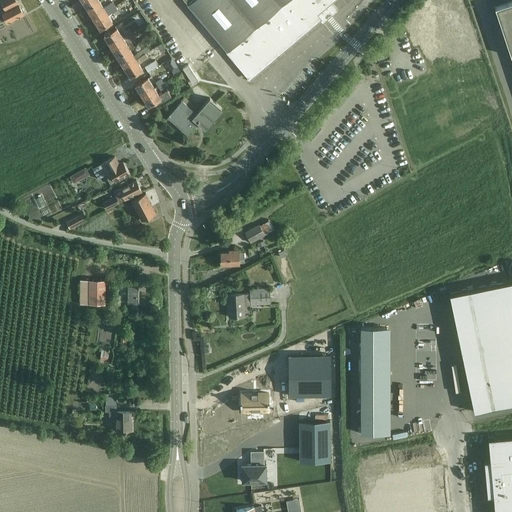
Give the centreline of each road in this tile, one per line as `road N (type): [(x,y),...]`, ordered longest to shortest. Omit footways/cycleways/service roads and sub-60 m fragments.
road 1 (unclassified): [(219,189),(394,0)]
road 2 (tertiary): [(182,201),(51,0)]
road 3 (tertiary): [(173,254),(177,452)]
road 4 (unclassified): [(0,210),(57,234),(173,254)]
